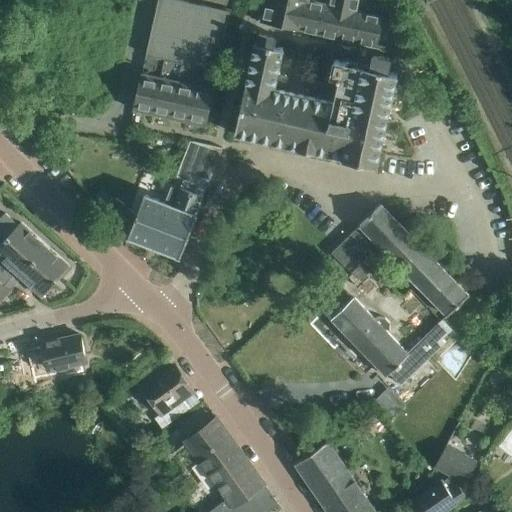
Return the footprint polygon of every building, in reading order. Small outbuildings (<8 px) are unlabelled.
[(214,84),(232,9),(193,0),(158,0),(143,67),(161,71),(179,76),(196,80),(214,84)] [(309,0),(298,0),(298,5),(278,0),(266,0),(262,19),(303,29),(309,0)] [(328,4),(313,0),(309,0),(303,29),(321,33),(328,4)] [(332,0),(331,4),(347,8),(357,10),(359,0),(332,0)] [(321,33),(340,38),(347,8),(331,4),(328,4),(321,33)] [(340,38),(359,42),(366,12),(357,10),(347,8),(340,38)] [(359,42),(377,47),(384,17),(366,12),(359,42)] [(278,34),(259,30),(235,132),(377,165),(398,74),(389,72),(392,57),(374,53),(370,67),(335,59),(331,75),(338,77),(337,79),(339,79),(334,101),(274,87),(284,47),(275,45),(278,34)] [(161,71),(143,67),(134,106),(152,110),(161,71)] [(161,71),(152,110),(169,114),(179,76),(161,71)] [(196,80),(179,76),(169,114),(187,119),(196,80)] [(196,80),(187,119),(205,123),(214,84),(196,80)] [(115,198),(103,214),(110,220),(112,221),(115,224),(118,226),(129,235),(128,237),(179,257),(196,214),(195,213),(206,187),(206,186),(204,186),(206,182),(208,183),(222,146),(190,138),(175,175),(183,179),(179,189),(171,186),(165,202),(145,194),(137,214),(115,198)] [(350,234),(331,253),(344,266),(372,238),(446,315),(468,295),(468,294),(380,204),(374,211),(366,219),(359,225),(359,226),(350,234)] [(0,257),(4,261),(21,277),(42,296),(69,267),(20,222),(18,224),(6,213),(0,218),(0,257)] [(0,299),(21,277),(4,261),(0,265),(0,299)] [(354,297),(331,319),(385,375),(388,372),(401,385),(445,343),(442,339),(452,330),(442,319),(432,329),(407,353),(389,333),(390,331),(390,323),(384,317),(376,317),(374,318),(354,297)] [(43,347),(28,350),(32,367),(46,363),(48,370),(86,362),(80,334),(42,342),(43,347)] [(174,365),(143,388),(159,411),(161,413),(169,424),(190,408),(182,398),(192,391),(174,365)] [(226,498),(210,509),(206,511),(266,511),(279,504),(216,418),(185,441),(226,498)] [(462,479),(466,481),(467,481),(481,456),(451,440),(437,466),(450,473),(462,479)] [(359,487),(328,441),(294,464),(327,511),(375,511),(361,491),(365,488),(363,485),(359,487)] [(442,481),(415,500),(423,511),(439,511),(465,495),(458,485),(462,479),(450,473),(447,478),(442,481)]
